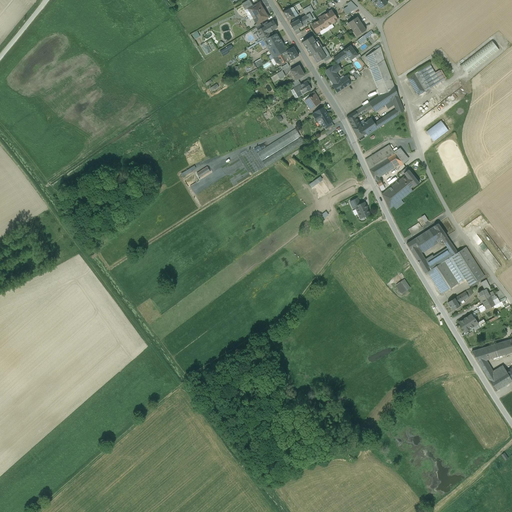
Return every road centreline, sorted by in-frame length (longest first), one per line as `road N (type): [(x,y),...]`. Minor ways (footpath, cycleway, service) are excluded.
road 1 (residential): [(270,0),(343,118),(402,245),(511,423)]
road 2 (track): [(389,217),(342,251),(284,321),(182,383),(35,511)]
road 3 (unclassified): [(511,302),(450,217),(421,158),(377,23),(353,0)]
